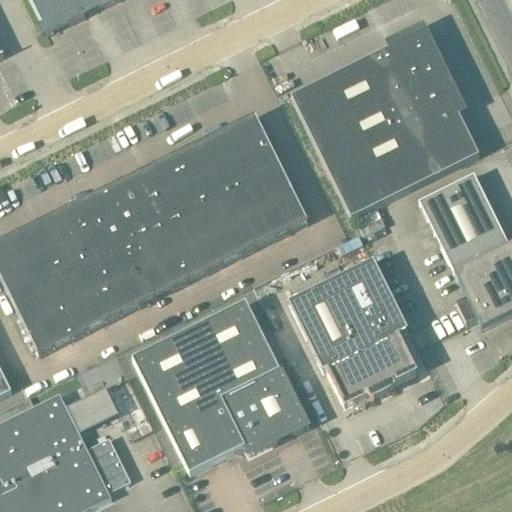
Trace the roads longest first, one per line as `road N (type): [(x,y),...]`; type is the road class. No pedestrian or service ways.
road 1 (unclassified): [(0,157),(318,0)]
road 2 (unclassified): [(511,393),(435,460),(333,511)]
